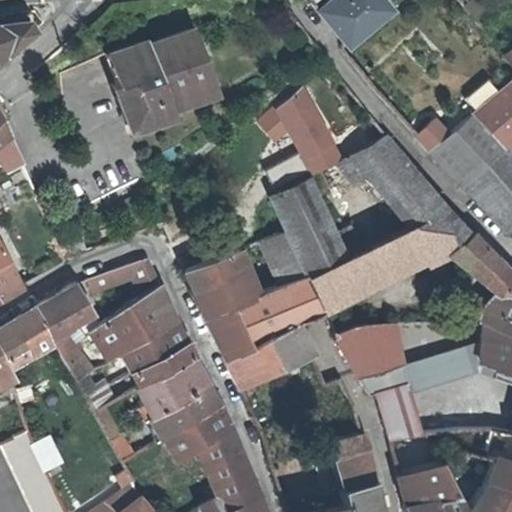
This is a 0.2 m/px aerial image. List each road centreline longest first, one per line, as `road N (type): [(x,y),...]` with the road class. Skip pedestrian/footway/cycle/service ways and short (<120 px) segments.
road 1 (residential): [(0,308),(71,267),(153,244),(275,511)]
road 2 (residential): [(511,263),(376,116),(296,5)]
road 3 (residential): [(319,325),(366,426),(389,511)]
